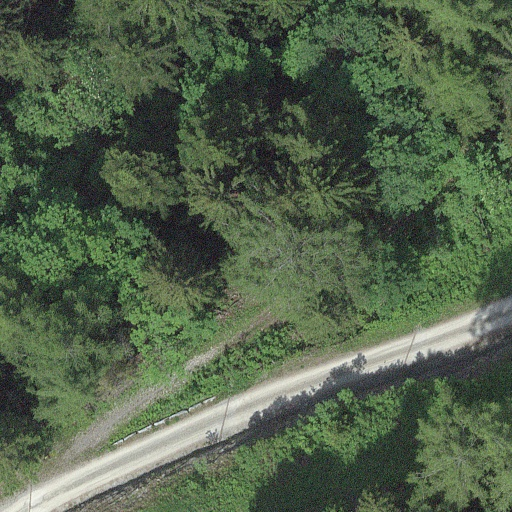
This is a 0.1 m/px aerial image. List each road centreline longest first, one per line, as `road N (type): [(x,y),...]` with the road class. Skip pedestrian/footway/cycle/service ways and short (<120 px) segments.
road 1 (track): [(511,58),(135,376),(5,511)]
road 2 (track): [(511,309),(414,359),(172,440),(27,511)]
